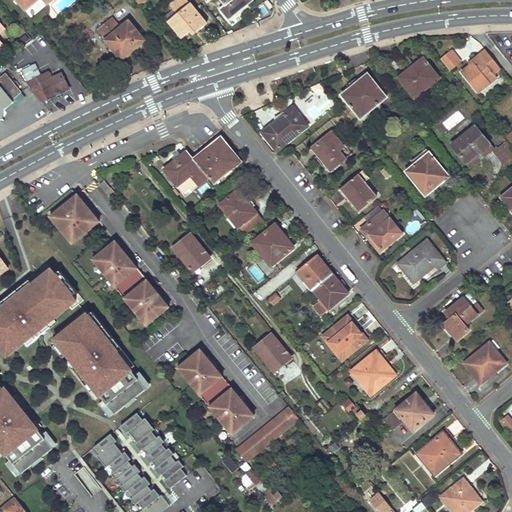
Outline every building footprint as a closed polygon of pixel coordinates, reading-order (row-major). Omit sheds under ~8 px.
[(43,0),(47,4),(51,0),(15,0),(25,10),(37,0),(43,0)] [(192,30),(190,28),(193,25),(197,30),(206,23),(187,0),(175,0),(169,5),(176,14),(169,20),(182,37),(192,30)] [(244,5),(242,2),(244,0),(220,0),(224,4),(220,8),(228,18),(244,5)] [(128,20),(119,28),(111,18),(97,29),(105,39),(105,40),(121,60),(144,40),(128,20)] [(495,43),(504,54),(510,50),(501,39),(495,43)] [(445,64),(454,56),(448,47),(438,55),(445,64)] [(492,72),(499,67),(485,49),(477,55),(480,58),(470,66),(461,72),(477,92),(496,77),(492,72)] [(419,55),(396,74),(399,78),(422,59),(419,55)] [(477,55),(467,63),(470,66),(480,58),(477,55)] [(448,68),(458,60),(454,56),(445,64),(448,68)] [(38,57),(29,61),(36,76),(45,71),(38,57)] [(399,78),(414,96),(437,78),(422,59),(399,78)] [(0,77),(0,109),(3,108),(22,92),(7,72),(0,77)] [(62,73),(31,88),(41,101),(69,87),(62,73)] [(362,73),(346,85),(349,88),(364,76),(362,73)] [(358,115),(367,108),(375,101),(377,104),(385,97),(367,74),(364,76),(349,88),(342,94),(358,115)] [(325,92),(326,91),(319,83),(311,86),(313,90),(318,93),(325,92)] [(306,126),(299,117),(293,108),(263,132),(276,149),(306,126)] [(458,110),(443,123),(449,130),(464,118),(458,110)] [(471,121),(455,135),(460,140),(475,127),(471,121)] [(480,150),(489,143),(475,127),(460,140),(452,147),(465,162),(474,155),(473,153),(478,149),(480,150)] [(344,159),(341,154),(337,150),(342,146),(331,132),(312,146),(330,170),(344,159)] [(192,158),(207,176),(212,182),(238,160),(218,137),(192,158)] [(492,151),(506,168),(507,167),(511,156),(511,148),(505,140),(493,149),(492,151)] [(492,151),(493,149),(489,143),(480,150),(474,155),(465,162),(470,169),(492,151)] [(426,149),(411,161),(413,164),(428,152),(426,149)] [(197,184),(207,176),(192,158),(186,151),(163,168),(175,185),(189,174),(193,179),(197,184)] [(413,164),(406,170),(423,191),(438,179),(440,182),(447,176),(428,152),(413,164)] [(385,176),(388,175),(390,173),(385,167),(381,170),(385,176)] [(368,178),(363,170),(358,174),(364,182),(368,178)] [(358,211),(376,197),(364,182),(358,174),(340,188),(358,211)] [(423,191),(425,194),(440,182),(438,179),(423,191)] [(105,192),(110,188),(104,180),(99,185),(105,192)] [(207,183),(197,189),(200,195),(210,189),(207,183)] [(511,187),(500,196),(507,205),(509,203),(511,207),(511,187)] [(218,204),(237,228),(238,227),(244,235),(262,221),(255,213),(253,214),(249,208),(245,204),(248,203),(237,189),(218,204)] [(74,241),(99,221),(90,210),(88,211),(84,206),(86,205),(77,194),(55,211),(57,214),(57,217),(57,219),(54,222),(62,232),(64,230),(74,241)] [(368,236),(370,234),(382,248),(401,233),(383,210),(382,211),(378,205),(364,216),(368,222),(361,228),(368,236)] [(420,222),(423,220),(425,218),(417,208),(413,212),(420,222)] [(55,211),(49,216),(54,222),(57,219),(57,217),(57,214),(55,211)] [(287,238),(275,224),(272,226),(284,240),(287,238)] [(287,238),(284,240),(272,226),(252,242),(270,265),(293,247),(287,238)] [(64,230),(62,232),(72,243),(74,241),(64,230)] [(172,246),(181,257),(189,267),(199,259),(201,262),(208,256),(189,233),(172,246)] [(368,236),(379,250),(382,248),(370,234),(368,236)] [(114,240),(98,253),(101,256),(100,261),(97,263),(105,272),(108,271),(116,281),(114,283),(125,297),(128,295),(136,306),(134,308),(143,318),(145,316),(150,315),(153,319),(169,306),(160,295),(158,296),(154,291),(156,290),(128,256),(126,258),(122,253),(124,251),(114,240)] [(403,270),(413,281),(434,264),(437,268),(445,262),(426,240),(402,260),(407,267),(403,270)] [(193,272),(210,259),(208,256),(201,262),(199,259),(189,267),(193,272)] [(314,288),(329,276),(314,257),(297,270),(308,285),(310,283),(314,288)] [(402,260),(398,263),(403,270),(407,267),(402,260)] [(0,347),(3,351),(14,342),(15,342),(19,347),(24,343),(54,319),(70,306),(77,301),(55,274),(46,262),(14,287),(17,290),(20,294),(0,309),(0,347)] [(60,270),(55,274),(77,301),(70,306),(72,309),(84,300),(60,270)] [(108,271),(105,272),(114,283),(116,281),(108,271)] [(332,273),(329,276),(314,288),(313,289),(320,298),(312,304),(320,314),(347,293),(332,273)] [(0,309),(20,294),(17,290),(0,302),(0,309)] [(278,300),(274,294),(268,299),(273,304),(278,300)] [(128,295),(125,297),(134,308),(136,306),(128,295)] [(456,339),(462,334),(467,330),(464,325),(481,311),(474,303),(470,307),(462,298),(445,312),(450,319),(444,324),(456,339)] [(88,315),(128,366),(132,363),(92,312),(88,315)] [(87,314),(55,339),(56,340),(67,354),(72,360),(100,396),(104,400),(114,413),(115,414),(126,406),(127,408),(137,400),(135,398),(146,389),(146,388),(135,375),(128,366),(88,315),(87,314)] [(145,316),(143,318),(148,324),(153,319),(150,315),(145,316)] [(337,354),(362,335),(347,316),(322,335),(337,354)] [(57,322),(54,319),(24,343),(27,345),(57,322)] [(254,346),(263,356),(271,366),(282,358),(283,360),(289,356),(270,333),(254,346)] [(365,339),(362,335),(337,354),(341,358),(365,339)] [(62,358),(67,354),(56,340),(51,344),(62,358)] [(480,383),(506,362),(490,341),(463,362),(480,383)] [(7,356),(19,347),(14,342),(3,351),(7,356)] [(200,348),(184,361),(187,365),(186,368),(182,372),(191,382),(194,380),(203,391),(201,393),(210,405),(213,402),(222,412),(219,415),(228,427),(231,424),(236,424),(239,428),(255,415),(246,403),(245,405),(240,399),(241,398),(214,365),(212,367),(207,360),(209,359),(200,348)] [(354,374),(378,354),(375,351),(351,370),(354,374)] [(386,364),(378,354),(354,374),(369,393),(380,385),(390,377),(383,367),(386,364)] [(275,371),(291,358),(289,356),(283,360),(282,358),(271,366),(275,371)] [(68,364),(96,399),(100,396),(72,360),(68,364)] [(187,365),(184,361),(178,366),(182,372),(186,368),(187,365)] [(390,377),(394,374),(386,364),(383,367),(390,377)] [(140,371),(135,375),(146,388),(151,384),(140,371)] [(194,380),(191,382),(201,393),(203,391),(194,380)] [(0,446),(4,452),(20,473),(21,474),(32,465),(33,467),(43,459),(42,457),(53,448),(52,447),(42,434),(38,429),(10,395),(5,389),(2,392),(0,388),(0,446)] [(10,395),(38,429),(42,426),(14,391),(10,395)] [(391,429),(397,424),(404,420),(411,429),(432,413),(416,393),(383,419),(391,429)] [(330,409),(326,403),(321,398),(316,403),(323,414),(330,409)] [(348,413),(356,407),(349,398),(341,405),(348,413)] [(114,413),(104,400),(99,404),(109,417),(114,413)] [(213,402),(210,405),(219,415),(222,412),(213,402)] [(360,419),(365,415),(358,406),(353,410),(360,419)] [(246,462),(298,419),(289,407),(236,450),(246,462)] [(143,419),(137,412),(121,425),(127,433),(129,431),(138,442),(135,444),(141,451),(143,449),(147,454),(145,456),(151,463),(153,461),(157,466),(155,468),(160,475),(163,474),(167,479),(164,481),(170,488),(187,475),(181,468),(184,466),(179,460),(177,462),(172,455),(174,453),(169,447),(167,449),(162,443),(164,441),(160,435),(157,437),(152,431),(155,429),(146,417),(143,419)] [(335,412),(325,412),(325,430),(335,430),(335,412)] [(511,422),(505,413),(498,419),(508,430),(511,426),(511,422)] [(231,424),(228,427),(233,433),(239,428),(236,424),(231,424)] [(47,430),(42,434),(52,447),(57,443),(47,430)] [(434,475),(458,455),(447,442),(449,440),(443,432),(416,453),(434,475)] [(117,441),(111,433),(94,446),(100,454),(98,456),(106,467),(109,465),(114,471),(112,473),(116,479),(119,477),(124,484),(121,486),(126,491),(129,490),(134,496),(131,498),(136,504),(138,502),(144,508),(139,511),(160,511),(170,504),(161,494),(160,495),(155,488),(152,490),(148,485),(151,483),(145,476),(143,478),(139,473),(141,471),(135,464),(133,466),(129,460),(131,458),(125,451),(123,453),(115,443),(117,441)] [(296,442),(294,440),(293,437),(285,443),(288,448),(296,442)] [(458,455),(460,453),(449,440),(447,442),(458,455)] [(20,473),(4,452),(0,455),(0,457),(15,477),(20,473)] [(228,457),(223,462),(232,473),(238,468),(228,457)] [(271,468),(275,464),(269,457),(265,461),(271,468)] [(260,482),(249,469),(244,472),(246,474),(254,485),(255,486),(260,482)] [(202,475),(208,482),(213,490),(217,487),(220,491),(222,489),(207,470),(202,475)] [(246,474),(243,476),(240,478),(249,489),(251,488),(254,485),(246,474)] [(440,496),(449,507),(452,511),(465,511),(480,501),(462,479),(440,496)] [(281,497),(279,494),(277,492),(271,497),(266,490),(261,493),(271,505),(281,497)] [(371,498),(381,511),(395,511),(378,491),(371,498)] [(0,509),(2,511),(26,511),(15,497),(0,509)]
